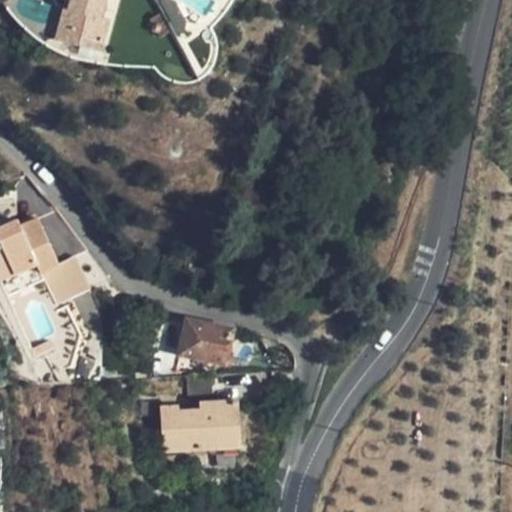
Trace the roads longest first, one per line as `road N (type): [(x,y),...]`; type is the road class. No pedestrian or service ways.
road 1 (residential): [(309,462),(296,437),(310,373),(300,340),(121,278),(0,138)]
road 2 (secondary): [(485,0),(419,295),(309,462)]
